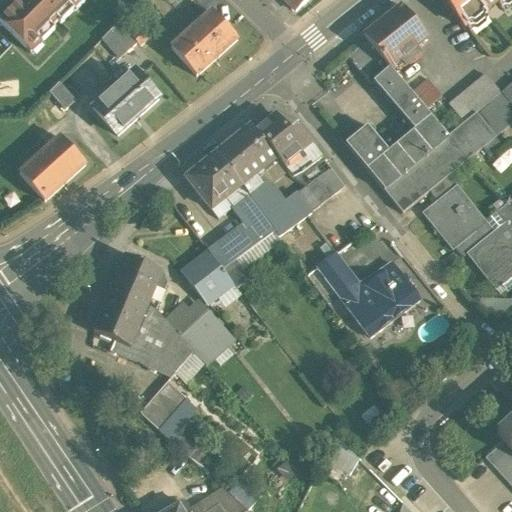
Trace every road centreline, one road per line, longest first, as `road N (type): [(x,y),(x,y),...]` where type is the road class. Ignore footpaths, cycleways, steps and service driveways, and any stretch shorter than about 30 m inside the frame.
road 1 (secondary): [(0,286),(300,50)]
road 2 (residential): [(511,336),(431,413),(422,435),(431,474),(465,511)]
road 3 (secondary): [(93,511),(0,369)]
